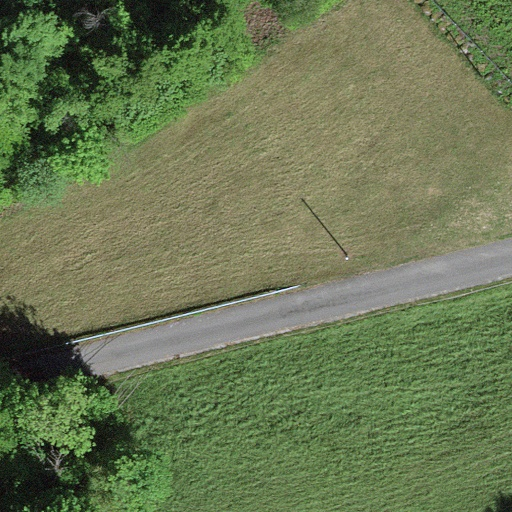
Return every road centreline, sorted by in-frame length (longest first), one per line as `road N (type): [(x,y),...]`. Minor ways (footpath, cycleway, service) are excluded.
road 1 (motorway): [(117,511),(353,292),(511,168)]
road 2 (motorway): [(321,0),(116,161),(0,274)]
